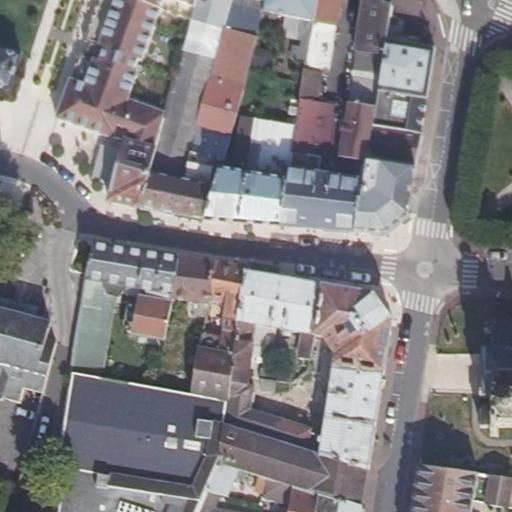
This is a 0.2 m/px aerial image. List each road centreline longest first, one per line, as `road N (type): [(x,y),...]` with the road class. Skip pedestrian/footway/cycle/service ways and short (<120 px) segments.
road 1 (secondary): [(0,164),(26,170),(82,213),(140,234),(426,270)]
road 2 (residential): [(468,0),(426,270)]
road 3 (residential): [(426,270),(392,511)]
